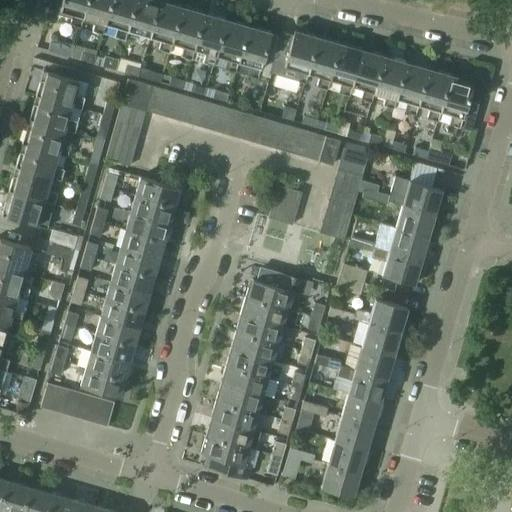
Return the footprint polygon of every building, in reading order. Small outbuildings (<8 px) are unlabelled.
[(80,26),(83,16),(87,0),(62,0),(60,10),(73,13),(70,23),(80,26)] [(103,32),(106,22),(105,22),(111,0),(87,0),(83,16),(95,19),(92,29),(103,32)] [(125,39),(128,29),(127,28),(134,0),(111,0),(105,22),(106,22),(117,26),(114,36),(125,39)] [(147,45),(150,35),(159,0),(134,0),(127,28),(128,29),(139,32),(136,42),(147,45)] [(169,51),(172,41),(182,7),(159,0),(150,35),(161,38),(159,48),(169,51)] [(181,55),(191,58),(194,47),(204,13),(182,7),(172,41),(184,45),(181,55)] [(213,64),(217,54),(216,54),(226,19),(204,13),(194,47),(191,58),(213,64)] [(236,70),(239,60),(248,25),(226,19),(216,54),(217,54),(228,57),(225,67),(236,70)] [(270,76),(271,72),(271,71),(281,36),(281,35),(270,32),(248,25),(239,60),(250,64),(247,74),(258,77),(259,73),(270,76)] [(305,82),(308,71),(317,36),(294,30),(293,34),(282,31),(281,35),(281,36),(271,71),(271,72),(305,82)] [(328,88),(330,78),(339,43),(317,36),(308,71),(320,75),(317,85),(328,88)] [(51,38),(48,50),(71,56),(74,45),(51,38)] [(350,94),(352,84),(361,49),(339,43),(330,78),(342,81),(339,91),(350,94)] [(80,59),(93,63),(97,52),(83,48),(80,59)] [(372,101),(375,90),(384,56),(361,49),(352,84),(364,88),(361,98),(372,101)] [(105,54),(102,65),(116,69),(119,58),(105,54)] [(394,107),(397,97),(406,62),(384,56),(375,90),(386,94),(384,104),(394,107)] [(416,113),(419,103),(418,103),(428,68),(406,62),(397,97),(409,100),(406,110),(416,113)] [(124,72),(138,75),(140,68),(126,64),(124,72)] [(438,120),(441,110),(440,109),(450,75),(428,68),(418,103),(419,103),(431,107),(428,116),(438,120)] [(40,82),(36,94),(72,104),(71,105),(81,107),(88,83),(43,70),(43,71),(47,72),(44,81),(40,82)] [(146,78),(160,82),(162,74),(149,70),(146,78)] [(440,109),(441,110),(453,113),(450,124),(471,130),(478,103),(467,100),(472,81),(450,75),(440,109)] [(171,76),(169,84),(182,88),(184,80),(171,76)] [(128,78),(124,90),(149,97),(152,85),(128,78)] [(193,82),(190,90),(204,94),(206,86),(193,82)] [(152,85),(149,97),(145,110),(156,113),(163,89),(152,85)] [(163,89),(156,113),(167,116),(174,92),(163,89)] [(215,89),(213,97),(226,101),(228,93),(215,89)] [(124,90),(121,103),(145,110),(149,97),(124,90)] [(174,92),(167,116),(178,119),(185,95),(174,92)] [(33,106),(29,117),(65,128),(74,131),(81,107),(71,105),(72,104),(36,94),(36,95),(40,96),(37,105),(33,106)] [(185,95),(178,119),(189,122),(196,98),(185,95)] [(196,98),(189,122),(199,125),(206,101),(196,98)] [(106,100),(103,113),(111,116),(115,103),(106,100)] [(206,101),(199,125),(210,128),(217,104),(206,101)] [(121,103),(118,113),(142,120),(145,110),(121,103)] [(217,104),(210,128),(221,132),(228,107),(217,104)] [(285,106),(282,117),(293,120),(296,110),(285,106)] [(228,107),(221,132),(232,135),(239,110),(228,107)] [(239,110),(232,135),(243,138),(250,114),(239,110)] [(111,116),(103,113),(99,127),(107,130),(111,116)] [(118,113),(115,124),(139,131),(142,120),(118,113)] [(250,114),(243,138),(254,141),(261,117),(250,114)] [(302,122),(315,126),(317,119),(304,115),(302,122)] [(26,130),(23,141),(58,151),(58,152),(68,155),(71,144),(61,141),(65,128),(29,117),(29,119),(33,120),(30,129),(26,130)] [(261,117),(254,141),(264,144),(271,120),(261,117)] [(271,120),(264,144),(275,147),(282,123),(271,120)] [(326,121),(324,129),(337,133),(340,125),(326,121)] [(282,123),(275,147),(286,150),(293,126),(282,123)] [(115,124),(112,135),(136,142),(139,131),(115,124)] [(293,126),(286,150),(297,153),(304,129),(293,126)] [(346,135),(360,139),(362,131),(348,127),(346,135)] [(304,129),(297,153),(308,156),(315,132),(304,129)] [(315,132),(308,156),(318,159),(325,135),(315,132)] [(370,134),(368,141),(382,145),(384,138),(370,134)] [(112,135),(109,147),(133,153),(136,142),(112,135)] [(325,135),(318,159),(332,164),(340,139),(325,135)] [(104,140),(96,137),(92,151),(100,153),(104,140)] [(390,148),(404,152),(406,144),(393,140),(390,148)] [(19,154),(16,165),(51,175),(51,176),(61,179),(65,167),(54,165),(58,152),(58,151),(23,141),(22,143),(26,144),(24,153),(19,154)] [(413,154),(426,158),(428,150),(415,146),(413,154)] [(428,150),(426,158),(448,164),(452,153),(429,146),(428,150)] [(133,153),(109,147),(105,158),(130,165),(133,153)] [(344,147),(338,168),(362,175),(368,154),(344,147)] [(414,160),(409,179),(432,185),(437,167),(414,160)] [(86,175),(93,177),(97,164),(89,162),(86,175)] [(12,178),(9,189),(44,199),(44,200),(54,203),(57,192),(47,189),(51,176),(51,175),(16,165),(15,167),(19,168),(17,177),(12,178)] [(338,168),(335,178),(359,185),(362,175),(338,168)] [(107,172),(104,184),(114,188),(118,174),(107,172)] [(140,176),(135,194),(177,206),(179,196),(178,193),(179,187),(140,176)] [(335,178),(332,189),(356,196),(359,185),(335,178)] [(388,199),(403,203),(435,212),(442,189),(410,179),(406,193),(391,189),(389,194),(388,199)] [(114,188),(104,184),(100,198),(111,200),(114,188)] [(278,184),(274,195),(298,202),(302,191),(278,184)] [(79,199),(87,201),(91,188),(82,185),(79,199)] [(362,196),(375,200),(377,191),(365,187),(362,196)] [(44,199),(9,189),(9,191),(13,192),(10,201),(5,202),(2,214),(47,227),(54,203),(44,200),(44,199)] [(332,189),(329,199),(353,206),(356,196),(332,189)] [(387,203),(388,199),(389,194),(377,191),(375,200),(387,203)] [(135,194),(130,211),(169,222),(171,217),(174,215),(177,206),(135,194)] [(274,195),(271,206),(295,213),(298,202),(274,195)] [(329,199),(325,210),(350,217),(353,206),(329,199)] [(403,203),(396,226),(428,236),(435,212),(403,203)] [(97,206),(94,219),(104,222),(108,209),(97,206)] [(295,213),(271,206),(268,217),(292,224),(295,213)] [(325,210),(322,220),(347,228),(350,217),(325,210)] [(130,211),(125,228),(167,240),(170,231),(168,228),(169,222),(130,211)] [(104,222),(94,219),(90,232),(101,235),(104,222)] [(347,228),(322,220),(319,231),(344,239),(347,228)] [(396,226),(389,250),(421,259),(428,236),(396,226)] [(125,228),(120,245),(159,257),(161,251),(164,249),(167,240),(125,228)] [(51,238),(51,240),(74,247),(77,236),(54,229),(54,230),(55,230),(52,239),(51,238)] [(349,243),(361,247),(363,238),(351,235),(349,243)] [(0,263),(24,270),(24,271),(34,274),(37,263),(27,260),(31,247),(0,238),(0,263)] [(363,238),(361,247),(373,250),(372,256),(386,260),(382,274),(414,284),(421,259),(389,250),(375,246),(376,242),(363,238)] [(74,247),(51,240),(50,241),(51,241),(49,250),(48,250),(48,251),(46,250),(46,251),(63,256),(58,270),(67,272),(74,247)] [(87,241),(84,254),(94,257),(98,244),(87,241)] [(120,245),(115,263),(157,275),(160,266),(158,262),(159,257),(120,245)] [(94,257),(84,254),(80,267),(91,270),(94,257)] [(343,262),(339,274),(364,281),(368,270),(343,262)] [(0,289),(17,294),(17,295),(27,298),(30,287),(20,284),(24,271),(24,270),(0,263),(0,289)] [(115,263),(110,280),(149,291),(151,286),(154,284),(157,275),(115,263)] [(248,287),(245,295),(287,307),(292,289),(293,286),(303,289),(305,280),(280,273),(261,267),(257,280),(253,278),(251,285),(248,287)] [(364,281),(339,274),(336,287),(360,294),(364,281)] [(78,276),(74,288),(84,291),(88,278),(78,276)] [(49,291),(54,297),(59,298),(64,283),(52,280),(49,291)] [(110,280),(105,297),(147,309),(150,301),(148,297),(149,291),(110,280)] [(84,291),(74,288),(70,301),(81,304),(84,291)] [(0,315),(10,319),(20,321),(23,311),(13,308),(17,295),(17,294),(0,289),(0,315)] [(502,299),(511,302),(511,293),(505,292),(502,299)] [(244,308),(243,314),(282,325),(287,307),(245,295),(243,305),(244,308)] [(105,297),(100,315),(139,326),(141,321),(144,319),(147,309),(105,297)] [(354,318),(368,322),(400,331),(407,307),(375,297),(371,312),(357,308),(355,313),(354,318)] [(315,302),(311,314),(321,317),(325,305),(315,302)] [(49,305),(45,318),(53,320),(57,307),(49,305)] [(340,318),(343,310),(330,306),(328,315),(340,318)] [(68,310),(64,323),(75,326),(78,313),(68,310)] [(353,322),(354,318),(355,313),(343,310),(340,318),(353,322)] [(238,321),(235,330),(277,341),(282,325),(243,314),(241,319),(238,321)] [(321,317),(311,314),(307,327),(318,330),(321,317)] [(0,341),(3,342),(3,343),(13,346),(16,335),(6,332),(10,319),(0,315),(0,341)] [(100,315),(95,332),(137,344),(140,335),(138,332),(139,326),(100,315)] [(362,344),(394,354),(400,331),(368,322),(362,344)] [(75,326),(64,323),(61,336),(71,339),(75,326)] [(38,342),(46,344),(50,331),(42,329),(38,342)] [(234,343),(233,348),(272,359),(277,341),(235,330),(233,340),(234,343)] [(95,332),(90,349),(129,361),(131,355),(134,353),(137,344),(95,332)] [(324,335),(322,343),(328,345),(330,337),(324,335)] [(305,336),(301,349),(311,352),(315,339),(305,336)] [(0,367),(6,369),(10,359),(0,355),(0,353),(3,343),(3,342),(0,341),(0,367)] [(58,344),(54,357),(65,360),(68,347),(58,344)] [(355,368),(387,377),(394,354),(362,344),(355,368)] [(228,356),(226,364),(267,376),(272,359),(233,348),(231,354),(228,356)] [(90,349),(85,367),(127,379),(130,370),(128,366),(129,361),(90,349)] [(311,352),(301,349),(297,362),(308,365),(311,352)] [(31,366),(40,368),(43,355),(35,352),(31,366)] [(314,362),(327,365),(330,357),(317,354),(314,362)] [(65,360),(54,357),(50,370),(61,373),(65,360)] [(352,379),(348,392),(380,401),(387,377),(355,368),(340,364),(342,360),(330,357),(327,365),(339,369),(337,374),(352,379)] [(224,377),(223,382),(262,394),(267,376),(226,364),(223,374),(224,377)] [(127,379),(85,367),(80,384),(119,396),(121,390),(124,388),(127,379)] [(295,371),(291,383),(302,386),(305,374),(295,371)] [(24,375),(17,399),(29,403),(36,378),(24,375)] [(40,406),(52,409),(59,385),(47,382),(40,406)] [(218,390),(216,399),(257,411),(262,394),(223,382),(221,389),(218,390)] [(302,386),(291,383),(287,397),(298,400),(302,386)] [(52,409),(63,412),(70,388),(59,385),(52,409)] [(63,412),(74,416),(81,391),(70,388),(63,412)] [(74,416),(85,419),(92,394),(81,391),(74,416)] [(348,392),(342,415),(373,424),(380,401),(348,392)] [(85,419),(96,422),(103,398),(92,394),(85,419)] [(103,398),(96,422),(107,425),(114,401),(103,398)] [(214,412),(213,417),(252,428),(257,411),(216,399),(213,409),(214,412)] [(301,408),(314,412),(316,403),(303,400),(301,408)] [(316,403),(314,412),(326,415),(328,407),(316,403)] [(285,405),(281,418),(292,421),(295,408),(285,405)] [(342,415),(335,438),(367,448),(373,424),(342,415)] [(208,425),(206,434),(247,446),(252,428),(213,417),(211,423),(208,425)] [(292,421),(281,418),(278,431),(288,434),(292,421)] [(247,446),(206,434),(201,452),(203,453),(207,454),(204,465),(247,477),(250,465),(243,462),(247,446)] [(335,438),(328,462),(360,471),(367,448),(335,438)] [(275,440),(272,452),(282,455),(286,443),(275,440)] [(294,479),(300,459),(302,450),(290,447),(282,475),(294,479)] [(315,454),(302,450),(300,459),(313,462),(315,454)] [(282,455),(272,452),(266,471),(277,474),(282,455)] [(360,471),(328,462),(321,486),(353,495),(360,471)] [(0,498),(0,510),(6,511),(21,511),(29,486),(6,479),(0,498)] [(21,511),(46,511),(52,493),(29,486),(21,511)] [(46,511),(71,511),(75,499),(52,493),(46,511)] [(71,511),(95,511),(98,506),(75,499),(71,511)]
